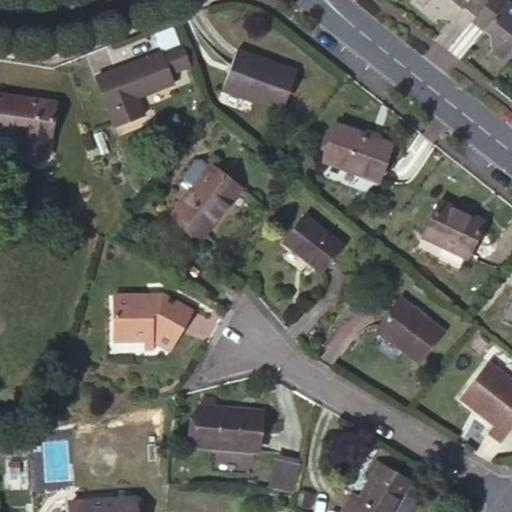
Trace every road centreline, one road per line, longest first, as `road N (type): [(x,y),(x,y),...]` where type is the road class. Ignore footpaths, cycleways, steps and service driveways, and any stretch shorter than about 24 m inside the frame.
road 1 (residential): [(509,500),(225,332)]
road 2 (residential): [(511,152),(326,0)]
